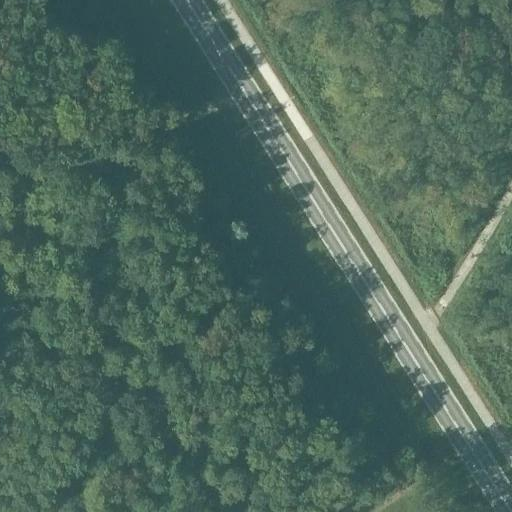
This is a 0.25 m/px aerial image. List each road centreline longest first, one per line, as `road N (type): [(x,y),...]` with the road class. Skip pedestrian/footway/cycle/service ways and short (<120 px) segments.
road 1 (secondary): [(510,511),(185,0)]
road 2 (track): [(122,0),(391,432)]
road 3 (track): [(243,89),(128,158),(109,227),(102,396),(79,467),(47,511)]
